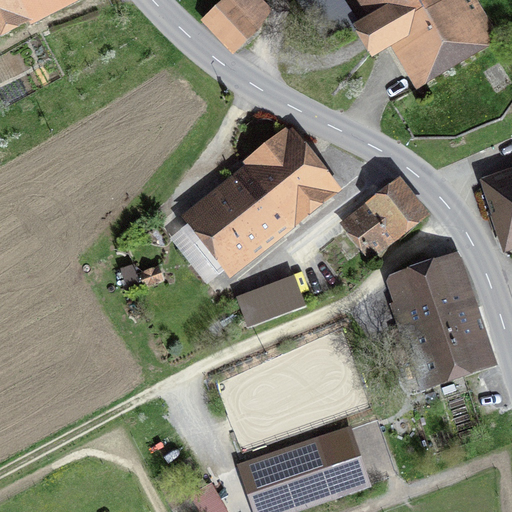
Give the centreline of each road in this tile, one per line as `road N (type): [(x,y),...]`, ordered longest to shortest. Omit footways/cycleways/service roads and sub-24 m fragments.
road 1 (secondary): [(511,352),(469,236),(425,182),(237,75),(151,0)]
road 2 (track): [(0,475),(203,365)]
